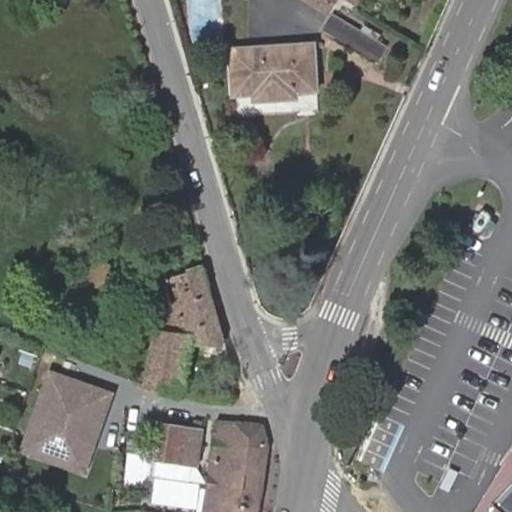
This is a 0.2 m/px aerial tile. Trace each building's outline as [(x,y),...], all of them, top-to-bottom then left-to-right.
[(308,0),(327,12),(334,0),(308,0)] [(410,0),(361,0),(358,5),(358,7),(408,36),(423,7),(410,0)] [(387,46),(332,14),(323,30),(378,63),(387,46)] [(313,47),(231,52),(234,95),(253,94),(254,102),(295,99),(295,92),(316,90),(313,47)] [(479,215),(466,233),(473,239),(477,238),(487,225),(487,220),(479,215)] [(109,266),(89,261),(84,281),(90,282),(87,297),(100,300),(109,266)] [(156,332),(145,387),(181,394),(191,340),(225,346),(208,287),(202,265),(159,279),(177,336),(156,332)] [(96,386),(50,371),(25,449),(55,458),(61,441),(86,449),(94,444),(106,406),(96,386)] [(96,386),(106,406),(111,391),(96,386)] [(203,430),(157,422),(151,458),(197,466),(203,430)] [(217,424),(203,511),(258,511),(268,448),(263,426),(237,423),(217,424)] [(86,449),(61,441),(55,458),(86,469),(94,444),(86,449)] [(476,511),(511,511),(511,472),(505,481),(476,511)] [(0,507),(10,511),(15,497),(0,492),(0,507)]
